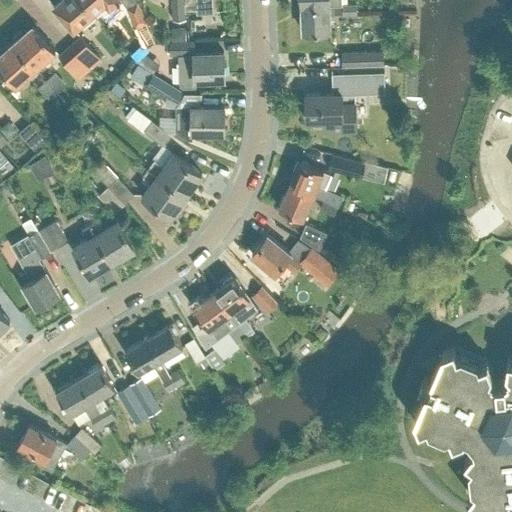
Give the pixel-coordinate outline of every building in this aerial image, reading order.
[(74,27),(94,10),(84,0),(57,0),(54,3),(74,27)] [(84,0),(94,10),(105,0),(106,0),(110,4),(114,0),(84,0)] [(136,0),(125,5),(134,23),(145,19),(136,0)] [(185,8),(184,0),(172,0),(172,3),(173,18),(186,17),(186,8),(185,8)] [(184,0),(185,8),(186,8),(196,8),(197,12),(212,10),(211,0),(184,0)] [(330,3),(300,5),(301,5),(302,30),(330,29),(329,12),(342,12),(342,13),(356,12),(356,2),(330,3)] [(32,22),(12,40),(35,66),(55,48),(32,22)] [(81,35),(70,44),(90,67),(101,58),(81,35)] [(170,39),(170,53),(178,52),(179,84),(183,86),(195,85),(195,78),(225,77),(224,50),(194,51),(193,39),(170,39)] [(12,40),(0,50),(0,65),(16,83),(35,66),(12,40)] [(70,44),(59,53),(79,76),(90,67),(70,44)] [(341,50),(342,65),(383,63),(383,48),(341,50)] [(356,127),(355,92),(385,91),(384,69),(344,71),(345,89),(342,91),(333,91),(305,92),(306,118),(323,118),(323,128),(356,127)] [(54,71),(46,78),(56,89),(64,82),(54,71)] [(186,104),(191,104),(201,104),(201,90),(184,90),(153,71),(145,85),(175,103),(186,104)] [(46,78),(38,85),(48,96),(56,89),(46,78)] [(191,104),(186,104),(186,115),(191,115),(191,130),(224,130),(225,104),(201,104),(191,104)] [(184,132),(188,118),(168,112),(164,126),(184,132)] [(38,123),(50,136),(61,126),(50,113),(38,123)] [(171,133),(152,119),(145,129),(163,143),(171,133)] [(43,138),(30,123),(21,131),(34,146),(43,138)] [(0,131),(0,147),(1,147),(8,140),(4,136),(0,131)] [(155,158),(149,166),(186,193),(202,172),(173,151),(163,164),(155,158)] [(328,167),(361,175),(365,160),(332,152),(328,167)] [(299,158),(289,181),(313,192),(324,197),(337,203),(341,194),(317,183),(323,169),(299,158)] [(0,179),(4,184),(13,174),(0,160),(0,179)] [(116,177),(109,169),(103,163),(96,169),(101,176),(108,184),(124,202),(134,192),(118,175),(116,177)] [(149,166),(143,174),(151,180),(142,193),(170,215),(186,193),(149,166)] [(289,181),(278,207),(302,217),(313,192),(289,181)] [(114,210),(124,202),(108,184),(98,193),(114,210)] [(324,197),(320,207),(333,212),(337,203),(324,197)] [(50,249),(37,227),(31,216),(22,221),(28,231),(25,233),(38,256),(50,249)] [(50,248),(56,245),(67,238),(55,218),(43,225),(38,228),(50,248)] [(97,218),(90,222),(113,260),(135,247),(117,218),(103,226),(97,218)] [(306,221),(299,234),(319,246),(326,229),(306,221)] [(90,222),(82,227),(87,235),(73,244),(90,273),(113,260),(90,222)] [(275,271),(283,261),(294,270),(301,260),(291,252),(291,251),(267,232),(251,252),(275,271)] [(30,277),(23,282),(36,305),(59,291),(45,269),(38,256),(25,233),(10,242),(30,277)] [(338,267),(316,249),(304,264),(326,282),(338,267)] [(234,274),(213,290),(228,310),(236,322),(244,316),(258,306),(249,295),(234,274)] [(279,299),(262,282),(251,293),(269,310),(279,299)] [(201,318),(192,325),(205,346),(216,338),(229,328),(238,340),(246,334),(236,322),(228,310),(213,290),(192,305),(201,318)] [(0,327),(9,319),(0,309),(0,327)] [(244,316),(236,322),(246,334),(253,329),(244,316)] [(150,340),(160,357),(182,344),(170,322),(147,335),(150,340)] [(168,388),(170,387),(176,398),(182,394),(176,384),(169,372),(160,357),(150,340),(147,335),(125,348),(137,370),(152,361),(168,388)] [(194,336),(185,341),(196,361),(199,359),(203,366),(210,362),(204,353),(194,336)] [(511,356),(507,356),(505,368),(509,373),(507,375),(508,377),(504,379),(496,380),(491,378),(492,376),(489,375),(492,370),(487,359),(473,364),(459,358),(454,344),(442,349),(414,414),(418,427),(432,421),(447,427),(452,441),(464,436),(465,435),(468,436),(473,444),(474,447),(472,448),(464,457),(476,467),(478,482),(469,494),(478,501),(509,497),(510,504),(511,504),(511,356)] [(214,346),(204,353),(210,362),(213,368),(224,360),(214,346)] [(116,415),(108,402),(102,392),(115,385),(100,362),(77,376),(89,393),(95,402),(104,417),(107,421),(116,415)] [(177,367),(169,372),(176,384),(184,379),(177,367)] [(142,375),(129,382),(142,403),(154,396),(142,375)] [(97,427),(107,421),(104,417),(95,402),(89,393),(77,376),(56,389),(70,411),(71,410),(78,422),(90,415),(97,427)] [(142,403),(129,382),(117,390),(129,410),(142,403)] [(52,468),(60,452),(66,441),(56,435),(29,421),(17,444),(32,452),(29,456),(52,468)] [(82,425),(75,433),(91,447),(95,450),(101,443),(82,425)] [(81,459),(91,448),(94,451),(95,450),(91,447),(75,433),(65,445),(81,459)]
